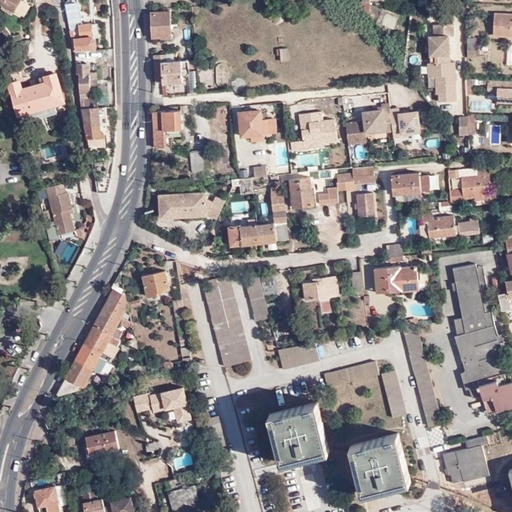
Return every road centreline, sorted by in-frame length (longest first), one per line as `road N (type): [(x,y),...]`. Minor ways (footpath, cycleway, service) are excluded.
road 1 (secondary): [(10,511),(24,435),(133,208),(142,138),(137,0)]
road 2 (secondary): [(110,225),(0,455)]
road 3 (residential): [(56,0),(94,201),(110,225)]
road 4 (secondary): [(123,0),(127,137),(110,225)]
